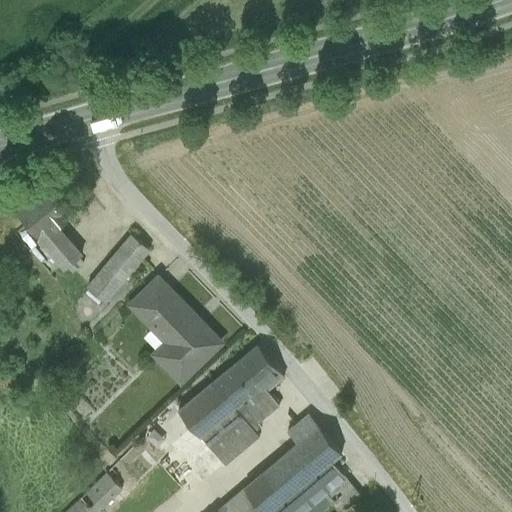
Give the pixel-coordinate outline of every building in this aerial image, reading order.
[(15,208),(66,267),(82,254),(59,226),(79,210),(51,177),(15,208)] [(89,285),(108,300),(151,249),(132,233),(89,285)] [(144,317),(172,290),(158,276),(131,304),(144,317)] [(222,341),(172,290),(144,317),(154,328),(159,323),(172,337),(160,348),(155,353),(182,381),(222,341)] [(159,323),(154,328),(147,335),(160,348),(172,337),(159,323)] [(285,376),(258,344),(226,371),(249,400),(252,403),(268,390),(285,376)] [(60,368),(68,377),(79,368),(81,362),(77,357),(71,358),(60,368)] [(249,400),(226,371),(179,409),(225,463),(259,436),(236,410),(249,400)] [(280,404),(268,390),(252,403),(264,417),(280,404)] [(298,443),(319,425),(306,410),(284,428),(298,443)] [(298,443),(216,511),(317,511),(333,499),(343,510),(362,496),(333,460),(342,453),(319,425),(298,443)] [(67,511),(97,511),(123,487),(108,472),(67,511)]
